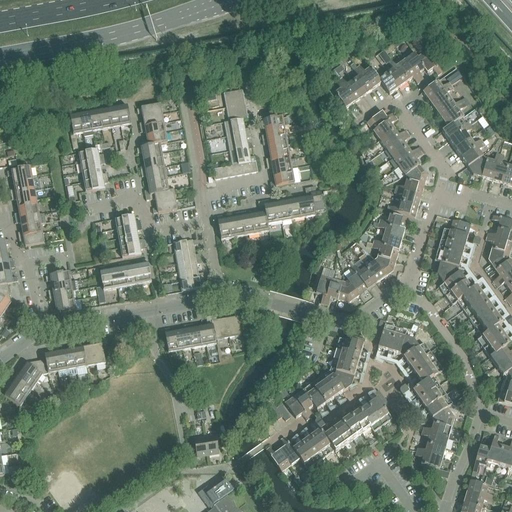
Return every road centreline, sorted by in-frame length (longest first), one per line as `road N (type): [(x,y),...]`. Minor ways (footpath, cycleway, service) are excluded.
road 1 (trunk): [(0,54),(231,0)]
road 2 (residential): [(39,332),(222,298)]
road 3 (residential): [(437,195),(443,169),(400,109),(386,104),(359,124)]
road 4 (residential): [(479,415),(463,359),(408,294)]
road 5 (residential): [(207,222),(153,232),(135,200),(86,209)]
